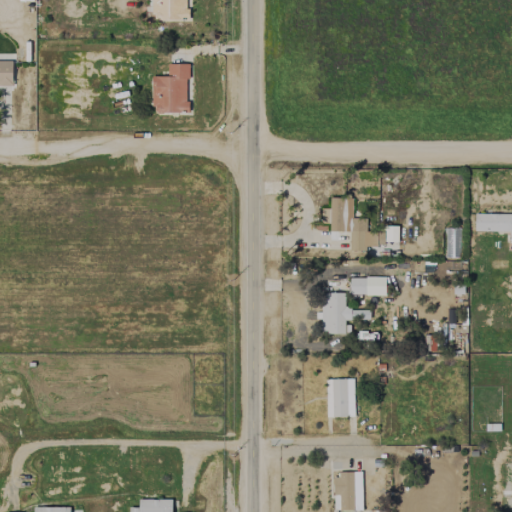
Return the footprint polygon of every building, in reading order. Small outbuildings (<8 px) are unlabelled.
[(151,0),(151,19),(186,19),(186,0),(151,0)] [(0,85),(12,86),(11,61),(0,60),(0,85)] [(166,64),(166,76),(151,76),(151,113),(186,113),(187,64),(166,64)] [(329,232),(349,232),(349,251),(365,251),(365,246),(383,246),(383,241),(397,241),(397,226),(383,226),(383,232),(366,231),(366,218),(351,218),(351,198),(329,198),(329,232)] [(511,213),(474,213),(474,231),(508,232),(508,241),(511,240),(511,213)] [(365,278),(349,278),(349,294),(365,294),(365,278)] [(344,293),(322,293),(321,333),(344,334),(344,320),(369,320),(369,309),(344,309),(344,293)] [(325,417),(353,417),(353,379),(325,379),(325,417)] [(361,510),(361,473),(332,473),(332,495),(338,495),(338,510),(361,510)] [(128,511),(170,511),(171,500),(138,499),(138,507),(128,507),(128,511)]
